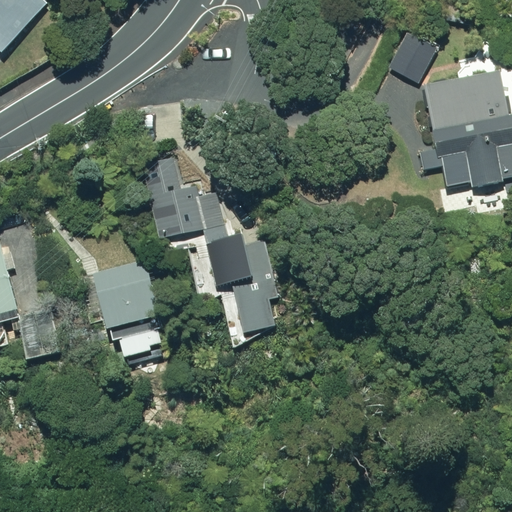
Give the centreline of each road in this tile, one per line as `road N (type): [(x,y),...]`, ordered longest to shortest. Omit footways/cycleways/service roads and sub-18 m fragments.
road 1 (residential): [(258,0),(262,93),(303,114),(340,92),(394,0)]
road 2 (tertiary): [(0,137),(97,77),(178,0)]
